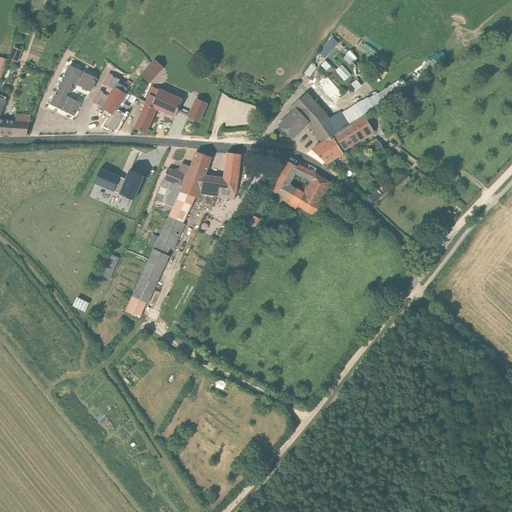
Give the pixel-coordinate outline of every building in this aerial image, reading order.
[(332,38),(318,53),(324,58),(338,43),(332,38)] [(12,54),(20,57),(22,50),(14,48),(12,54)] [(343,59),(349,65),(356,57),(350,51),(343,59)] [(164,68),(154,59),(139,75),(149,84),(164,68)] [(74,90),(71,85),(71,83),(90,92),(96,78),(69,65),(50,105),(74,116),(80,102),(65,95),(66,94),(72,92),(74,90)] [(305,73),(310,77),(316,68),(315,68),(311,65),(305,73)] [(113,90),(114,87),(119,80),(109,74),(103,84),(113,90)] [(374,109),(396,95),(418,81),(415,74),(404,81),(402,78),(390,85),(390,86),(378,94),(377,93),(370,98),(369,98),(367,98),(341,113),(340,112),(328,120),(325,114),(305,93),(289,109),(293,112),(279,125),(292,138),(308,122),(322,142),(332,136),(349,125),(363,116),(374,109)] [(119,80),(114,87),(124,93),(129,86),(126,84),(119,80)] [(361,86),(356,80),(350,85),(355,92),(361,86)] [(106,127),(113,131),(123,115),(115,110),(126,94),(124,93),(114,87),(113,90),(109,96),(102,107),(113,114),(106,127)] [(175,117),(179,107),(183,99),(153,87),(146,104),(156,108),(175,117)] [(102,107),(109,96),(100,91),(93,102),(102,108),(102,107)] [(0,120),(0,113),(6,99),(0,96),(0,133),(26,136),(30,117),(23,116),(15,116),(14,122),(0,120)] [(198,122),(207,104),(196,99),(188,118),(198,122)] [(145,134),(156,108),(146,104),(134,129),(145,134)] [(342,151),(373,132),(363,116),(349,125),(332,136),(342,151)] [(343,153),(342,151),(332,136),(322,142),(311,150),(326,164),(343,153)] [(382,147),(380,144),(376,139),(365,146),(372,155),(382,147)] [(187,173),(181,191),(190,195),(197,198),(199,194),(234,199),(241,155),(226,153),(223,178),(205,175),(212,157),(196,152),(191,166),(189,172),(188,172),(187,173)] [(288,162),(269,197),(281,203),(279,207),(292,214),(298,206),(314,215),(321,204),(319,203),(330,182),(315,174),(315,173),(298,165),(297,166),(288,162)] [(181,191),(187,173),(178,169),(175,168),(174,171),(168,168),(164,178),(173,181),(166,198),(176,201),(180,192),(181,191)] [(94,182),(134,199),(144,175),(130,169),(125,180),(100,169),(94,182)] [(373,202),(380,195),(376,191),(369,198),(373,202)] [(264,214),(269,200),(262,198),(257,212),(264,214)] [(448,210),(438,221),(441,224),(451,213),(448,210)] [(249,213),(240,228),(253,235),(261,220),(249,213)] [(169,217),(157,243),(173,250),(185,224),(169,217)] [(227,236),(221,232),(219,237),(225,240),(227,236)] [(153,250),(143,273),(132,296),(125,311),(126,311),(140,318),(147,303),(147,304),(169,257),(166,255),(153,250)] [(105,263),(115,267),(119,258),(112,255),(109,254),(105,263)]
